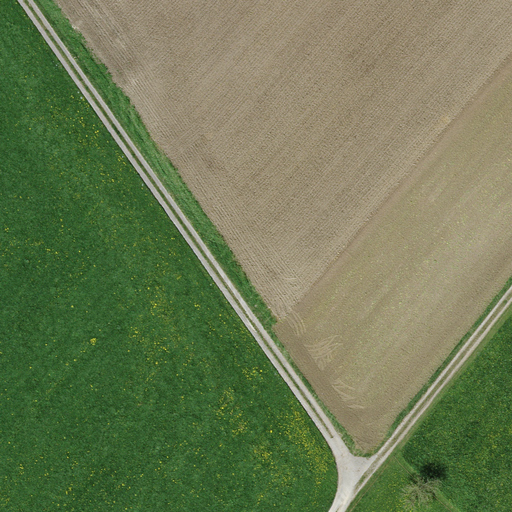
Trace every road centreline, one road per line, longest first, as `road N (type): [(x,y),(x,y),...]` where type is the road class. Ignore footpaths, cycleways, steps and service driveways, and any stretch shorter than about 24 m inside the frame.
road 1 (track): [(360,477),(23,0)]
road 2 (track): [(332,511),(511,290)]
